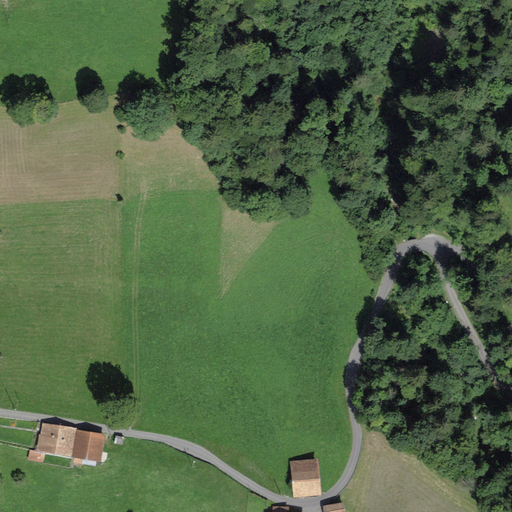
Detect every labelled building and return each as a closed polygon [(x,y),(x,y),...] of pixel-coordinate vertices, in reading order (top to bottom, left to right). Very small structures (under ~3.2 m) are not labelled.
[(77,429),(77,428),(43,423),(41,434),(39,433),(37,449),(73,454),(77,429)] [(105,433),(77,429),(73,454),(73,456),(75,456),(74,462),(95,465),(96,459),(101,460),(105,433)] [(45,452),(30,450),(29,459),(43,461),(45,452)] [(322,494),(317,457),(289,461),(294,498),(322,494)] [(347,511),(345,501),(324,506),(325,511),(347,511)]
